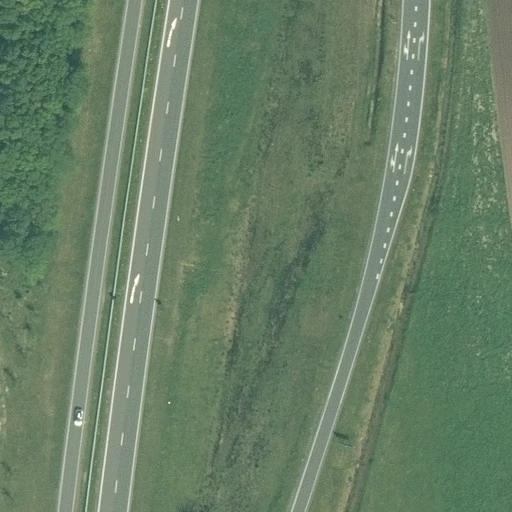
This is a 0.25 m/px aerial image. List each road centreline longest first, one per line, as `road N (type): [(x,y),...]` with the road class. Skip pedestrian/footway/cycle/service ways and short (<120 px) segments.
road 1 (trunk): [(297,511),(377,253),(414,0)]
road 2 (trunk): [(112,511),(190,0)]
road 3 (trunk): [(133,0),(65,511)]
